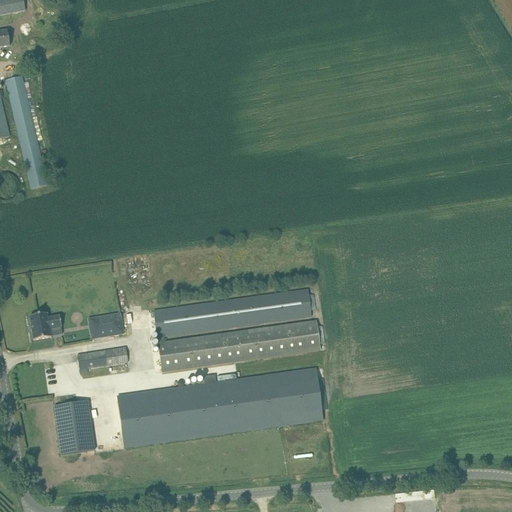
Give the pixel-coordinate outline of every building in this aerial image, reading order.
[(0,0),(0,16),(24,12),(22,0),(0,0)] [(0,32),(0,48),(9,47),(7,31),(0,32)] [(31,190),(47,186),(21,77),(6,81),(31,190)] [(17,181),(15,178),(12,176),(8,175),(5,174),(1,175),(0,175),(0,200),(2,202),(6,202),(10,201),(13,199),(16,196),(18,193),(19,189),(18,185),(17,181)] [(161,373),(320,351),(316,321),(164,342),(164,339),(311,318),(307,290),(153,312),(153,314),(150,313),(151,318),(154,319),(161,373)] [(47,314),(29,317),(33,341),(51,338),(49,330),(61,328),(59,316),(47,318),(47,314)] [(95,319),(98,339),(123,335),(120,315),(95,319)] [(77,356),(79,371),(87,370),(127,363),(125,349),(77,356)] [(205,386),(119,397),(126,448),(325,420),(318,370),(217,384),(216,375),(203,377),(205,386)] [(87,402),(54,407),(61,457),(94,451),(93,445),(87,402)]
